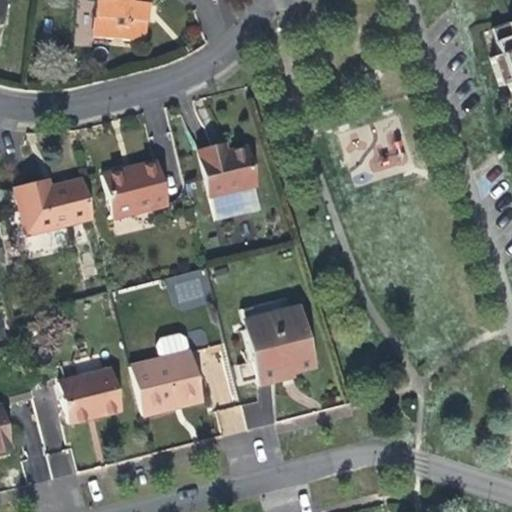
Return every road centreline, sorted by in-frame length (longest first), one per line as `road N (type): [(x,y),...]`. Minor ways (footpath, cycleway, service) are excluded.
road 1 (residential): [(511,494),(412,461),(360,456),(140,511)]
road 2 (residential): [(0,105),(55,110),(190,74),(228,47),(262,0)]
